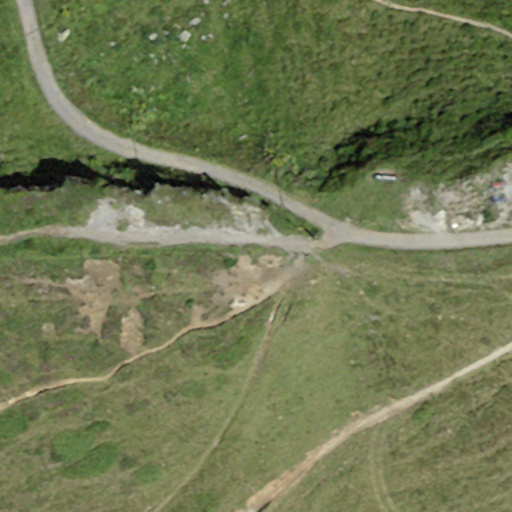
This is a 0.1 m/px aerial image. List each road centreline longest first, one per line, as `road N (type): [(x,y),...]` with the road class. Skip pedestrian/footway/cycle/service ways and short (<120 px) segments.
road 1 (track): [(23,0),(65,113),(109,146),(229,178),(329,237)]
road 2 (track): [(511,242),(329,237)]
